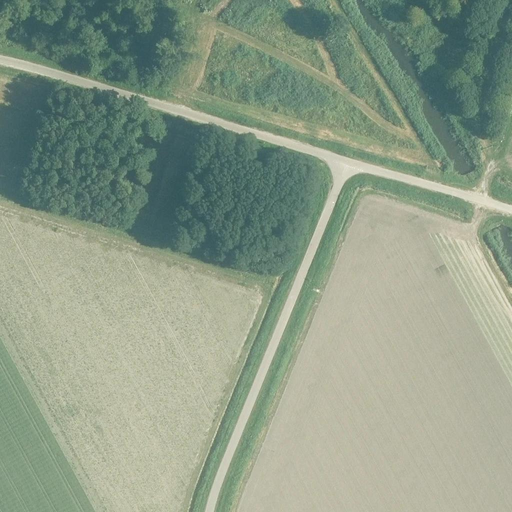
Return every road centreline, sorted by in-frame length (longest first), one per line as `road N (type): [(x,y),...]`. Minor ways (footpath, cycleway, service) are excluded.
road 1 (unclassified): [(207,511),(345,162)]
road 2 (unclassified): [(345,162),(0,61)]
road 3 (unclassified): [(511,210),(345,162)]
